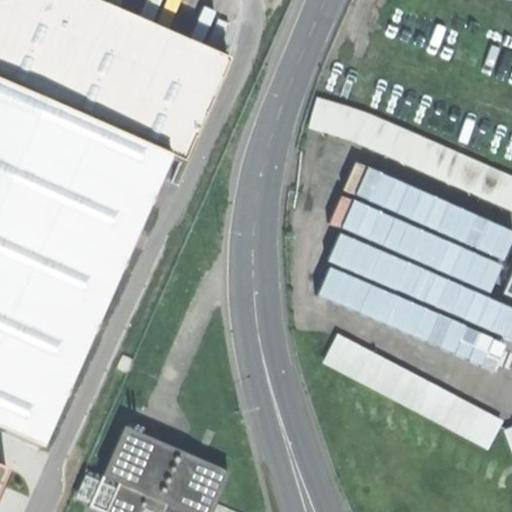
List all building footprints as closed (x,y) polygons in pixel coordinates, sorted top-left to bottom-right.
[(0,0),(0,432),(38,449),(167,156),(181,163),(227,60),(89,0),(0,0)] [(511,185),(321,103),(311,125),(511,210),(511,185)] [(293,204),(297,329),(332,328),(328,203),(293,204)] [(511,270),(501,295),(511,299),(511,270)] [(503,423),(341,337),(326,366),(487,452),(503,423)] [(133,360),(122,355),(115,369),(126,375),(133,360)] [(511,448),(511,416),(502,420),(511,448)] [(131,426),(129,431),(137,435),(139,430),(131,426)] [(123,428),(101,477),(117,485),(104,511),(142,511),(143,510),(148,511),(232,511),(214,504),(227,474),(210,467),(205,465),(137,435),(129,431),(123,428)] [(104,511),(117,485),(101,477),(85,470),(72,499),(99,511),(104,511)]
